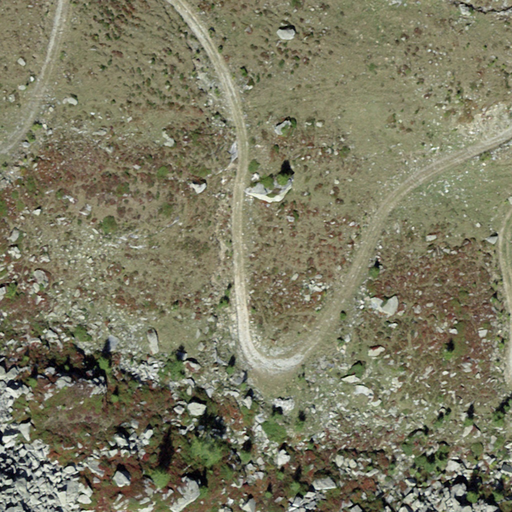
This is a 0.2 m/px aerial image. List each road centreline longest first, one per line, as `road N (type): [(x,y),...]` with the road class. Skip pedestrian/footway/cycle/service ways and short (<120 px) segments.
road 1 (track): [(511,113),(418,177),(367,257),(275,359),(249,298),(242,84),(192,0)]
road 2 (track): [(74,0),(29,145),(0,153)]
